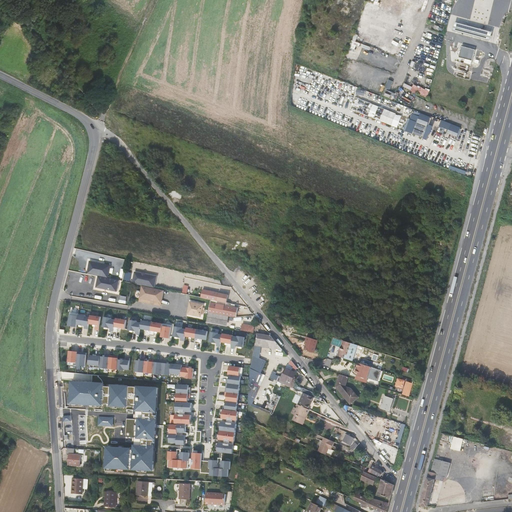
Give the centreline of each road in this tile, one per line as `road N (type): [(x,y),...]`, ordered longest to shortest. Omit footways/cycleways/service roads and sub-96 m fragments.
road 1 (residential): [(389,468),(116,140),(92,124)]
road 2 (trunk): [(511,78),(395,511)]
road 3 (trunk): [(407,511),(511,114)]
road 4 (track): [(151,0),(100,128),(5,0)]
road 5 (residential): [(92,124),(48,337)]
road 6 (residential): [(48,337),(60,511)]
road 7 (residential): [(48,337),(210,356)]
